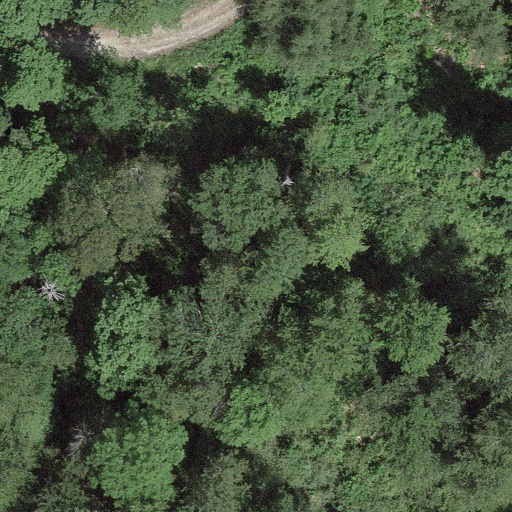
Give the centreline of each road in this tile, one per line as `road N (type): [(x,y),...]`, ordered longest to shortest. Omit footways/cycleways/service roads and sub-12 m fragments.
road 1 (track): [(254,0),(218,25),(159,39),(79,46),(0,34)]
road 2 (track): [(0,429),(98,511)]
